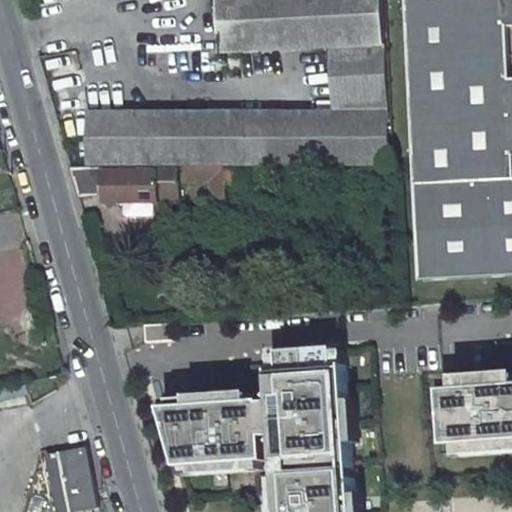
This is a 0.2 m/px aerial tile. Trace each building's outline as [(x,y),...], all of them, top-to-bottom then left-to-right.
[(388,45),(384,0),(222,0),(225,54),(332,48),(388,45)] [(511,0),(408,0),(425,280),(511,274),(511,61),(510,25),(511,25),(511,0)] [(332,48),(336,112),(222,112),(89,113),(90,166),(391,166),(391,110),(388,45),(332,48)] [(238,167),(184,167),(184,182),(208,183),(208,215),(224,214),(223,183),(238,183),(238,167)] [(104,169),(71,169),(81,196),(105,195),(106,203),(124,203),(153,202),(178,201),(178,182),(178,172),(105,173),(104,169)] [(153,202),(124,203),(125,215),(127,218),(149,217),(153,214),(153,202)] [(175,342),(173,325),(146,327),(148,344),(175,342)] [(253,396),(164,402),(185,476),(251,471),(251,464),(265,463),(270,462),(269,437),(279,437),(281,462),(291,461),(291,473),(282,474),(283,493),(284,511),(359,511),(358,496),(357,480),(347,480),(346,471),(357,470),(354,444),(351,402),(349,369),(339,370),(338,353),(338,349),(283,353),(283,357),(284,374),(274,375),(275,392),(278,392),(279,398),(276,398),(276,404),(266,405),(266,402),(253,403),(253,396)] [(348,352),(338,353),(339,370),(349,369),(348,352)] [(283,357),(273,358),(274,375),(284,374),(283,357)] [(511,375),(457,380),(458,390),(445,391),(449,447),(462,446),(463,456),(511,452),(511,375)] [(445,381),(445,391),(458,390),(457,380),(445,381)] [(0,399),(1,402),(25,396),(22,385),(0,390),(0,399)] [(358,401),(351,402),(354,444),(361,444),(358,401)] [(449,447),(450,456),(463,456),(462,446),(449,447)] [(68,511),(79,511),(100,508),(89,449),(88,447),(53,454),(59,480),(54,481),(59,504),(67,503),(68,511)] [(54,481),(59,480),(53,454),(48,455),(54,481)] [(291,461),(281,462),(282,474),(291,473),(291,461)] [(265,463),(251,464),(251,471),(266,470),(265,463)] [(357,470),(346,471),(347,480),(357,480),(357,470)]
